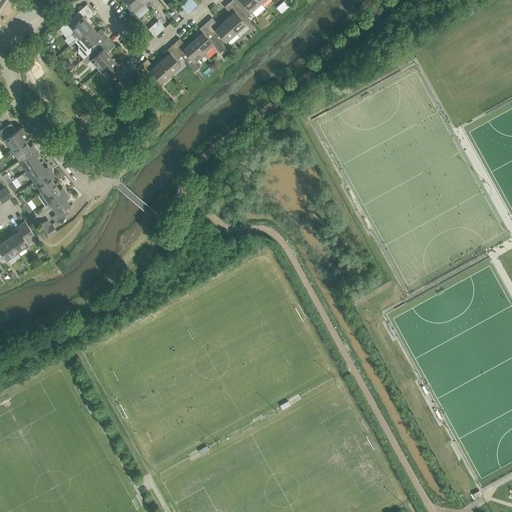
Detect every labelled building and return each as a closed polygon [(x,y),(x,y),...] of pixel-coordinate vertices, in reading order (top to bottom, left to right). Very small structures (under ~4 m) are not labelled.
[(145,4),(141,0),(122,0),(135,13),(145,4)] [(193,0),(188,0),(188,1),(181,7),(188,14),(198,5),(193,0)] [(231,14),(225,20),(236,32),(246,23),(250,19),(247,16),(233,0),(231,0),(224,7),(231,14)] [(233,0),(247,16),(261,3),(257,0),(233,0)] [(60,28),(59,29),(65,36),(69,33),(76,40),(92,26),(86,20),(94,13),(86,4),(76,14),(60,28)] [(165,14),(172,22),(175,19),(171,15),(168,11),(165,14)] [(175,12),(171,15),(175,19),(178,23),(181,20),(175,12)] [(212,17),(204,24),(214,35),(218,41),(222,44),(226,41),(236,32),(225,20),(219,25),(212,17)] [(158,20),(148,29),(155,37),(165,28),(158,20)] [(218,41),(214,35),(204,24),(196,32),(199,35),(193,40),(202,51),(204,53),(213,45),(220,53),(225,48),(222,44),(218,41)] [(97,32),(92,26),(76,40),(75,40),(79,45),(78,46),(78,52),(83,58),(97,46),(97,47),(108,37),(100,29),(97,32)] [(108,37),(97,47),(101,51),(91,60),(99,70),(112,58),(107,52),(115,45),(108,37)] [(179,38),(172,45),(181,56),(194,71),(199,66),(199,63),(197,60),(204,53),(202,51),(193,40),(186,46),(179,38)] [(166,56),(159,62),(170,73),(181,64),(176,60),(181,56),(172,45),(163,52),(166,56)] [(112,58),(99,70),(108,80),(114,75),(118,79),(128,70),(121,61),(118,64),(112,58)] [(147,59),(139,66),(158,88),(162,83),(161,81),(170,73),(159,62),(154,67),(147,59)] [(69,62),(64,66),(68,71),(73,67),(69,62)] [(0,130),(0,139),(1,141),(4,138),(12,149),(25,140),(21,134),(24,132),(21,127),(16,130),(11,123),(0,130)] [(25,140),(12,149),(19,160),(36,149),(32,144),(29,146),(25,140)] [(36,149),(19,160),(27,170),(40,161),(36,156),(39,154),(36,149)] [(40,161),(27,170),(34,181),(51,170),(47,165),(44,167),(40,161)] [(51,170),(34,181),(42,192),(55,183),(51,177),(54,175),(51,170)] [(6,173),(3,175),(8,183),(12,181),(6,173)] [(12,181),(8,183),(14,191),(17,189),(12,181)] [(45,206),(49,203),(65,192),(62,186),(59,188),(55,183),(42,192),(38,195),(45,206)] [(6,186),(0,190),(0,198),(3,203),(13,196),(6,186)] [(65,192),(49,203),(57,213),(52,217),(55,222),(69,213),(65,208),(70,204),(66,198),(69,196),(65,192)] [(21,194),(18,197),(23,205),(27,203),(21,194)] [(27,203),(23,205),(29,213),(32,210),(27,203)] [(48,219),(37,226),(41,232),(52,224),(51,223),(51,224),(48,219)] [(27,242),(35,236),(25,221),(12,230),(15,234),(8,238),(17,252),(28,244),(27,242)] [(52,224),(41,232),(46,238),(57,231),(52,224)] [(0,241),(0,259),(2,262),(17,252),(8,238),(1,243),(0,241)] [(290,405),(288,400),(280,404),(282,409),(290,405)] [(209,450),(206,447),(199,451),(201,455),(209,450)]
